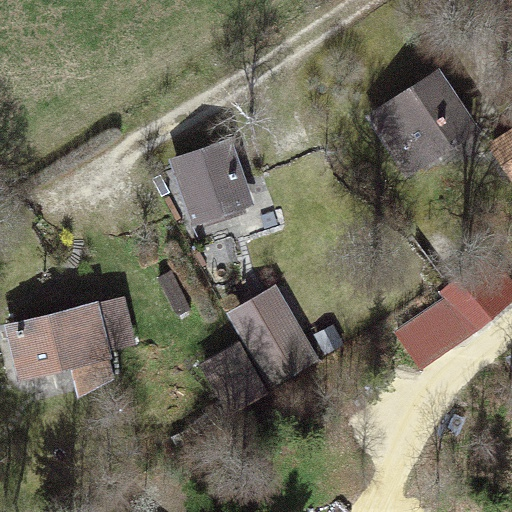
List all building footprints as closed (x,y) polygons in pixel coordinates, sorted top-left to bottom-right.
[(407,170),(470,128),(437,77),(373,119),(407,170)] [(511,135),(493,148),(511,177),(511,135)] [(244,199),(225,145),(177,162),(196,216),(201,214),(205,225),(243,212),(239,201),(244,199)] [(416,364),(475,323),(511,291),(511,271),(495,252),(445,290),(450,296),(394,335),(416,364)] [(119,299),(14,326),(24,372),(71,360),(80,392),(107,378),(99,346),(128,341),(119,299)] [(254,301),(232,314),(272,384),(314,359),(298,333),(279,344),(254,301)] [(203,368),(230,410),(265,390),(240,349),(203,368)]
